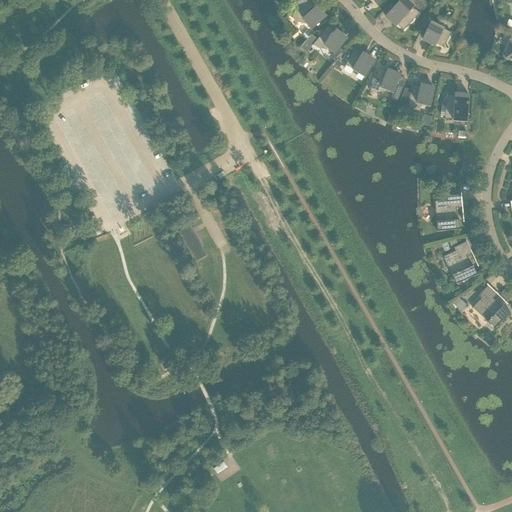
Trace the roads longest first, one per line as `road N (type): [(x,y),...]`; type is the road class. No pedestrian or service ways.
road 1 (track): [(247,155),(452,511)]
road 2 (unclassified): [(201,177),(247,155),(161,0)]
road 3 (unclassified): [(511,91),(399,52),(345,0)]
road 4 (unclassified): [(511,130),(495,157),(486,206),(511,273)]
